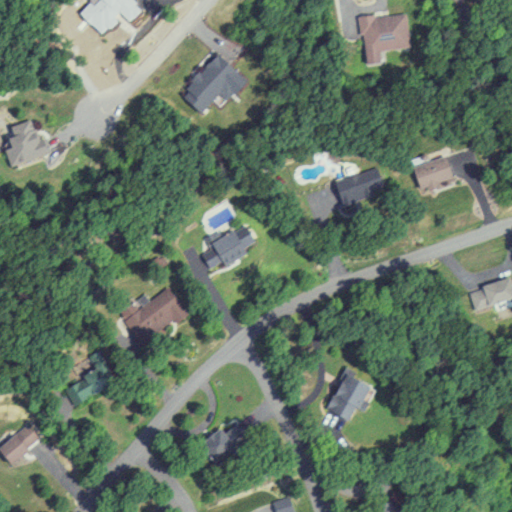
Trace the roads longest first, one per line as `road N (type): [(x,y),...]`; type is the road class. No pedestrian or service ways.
road 1 (residential): [(79,511),(212,362),(262,322),(303,299),(511,223)]
road 2 (residential): [(237,339),(266,383),(322,511),(188,506),(136,451)]
road 3 (residential): [(92,115),(211,0)]
